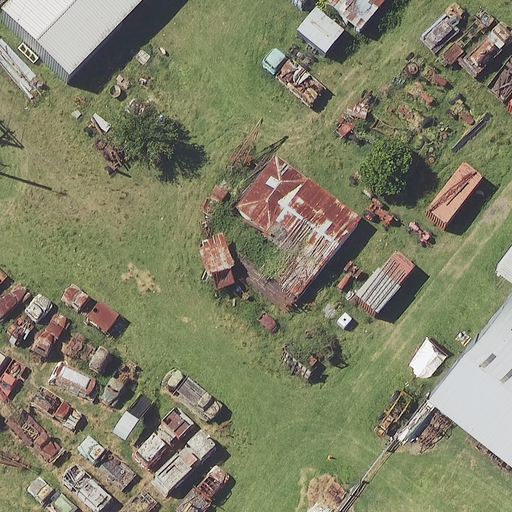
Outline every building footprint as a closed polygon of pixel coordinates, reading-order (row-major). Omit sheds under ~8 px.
[(0,35),(66,99),(161,0),(28,0),(0,30),(0,35)] [(313,17),(294,40),(327,66),(345,43),(313,17)] [(469,20),(455,34),(439,17),(414,41),(433,61),(454,41),(468,55),(486,38),(469,20)] [(511,98),(500,112),(511,122),(511,98)] [(301,299),(313,284),(359,232),(274,158),(229,210),(273,249),(260,263),(301,299)] [(422,218),(431,225),(424,235),(434,242),(441,232),(446,236),(481,189),(457,172),(422,218)] [(356,305),(375,322),(414,276),(394,260),(356,305)] [(511,453),(511,280),(428,387),(511,453)] [(332,299),(316,320),(358,353),(375,331),(332,299)] [(196,413),(183,432),(221,457),(233,438),(196,413)] [(232,511),(240,511),(276,466),(253,449),(215,498),(232,511)] [(345,511),(330,499),(320,511),(345,511)]
